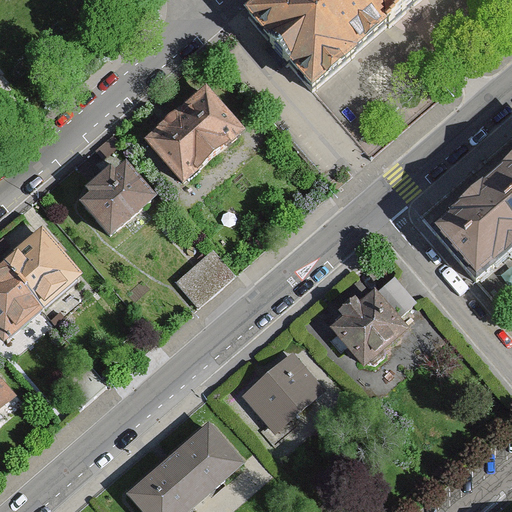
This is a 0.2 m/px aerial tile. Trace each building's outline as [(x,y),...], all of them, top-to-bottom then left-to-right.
[(318,101),(434,0),(269,0),(247,19),(283,61),(318,101)] [(144,147),(182,191),(244,138),(206,94),(144,147)] [(110,245),(156,206),(126,170),(116,178),(112,173),(93,190),(86,196),(90,202),(80,211),(110,245)] [(511,172),(497,185),(511,202),(511,172)] [(511,202),(497,185),(432,241),(476,291),(511,259),(511,202)] [(41,235),(2,268),(42,316),(82,282),(55,251),(41,235)] [(232,277),(212,253),(175,284),(196,309),(232,277)] [(42,316),(2,268),(0,270),(0,343),(4,348),(42,316)] [(376,301),(395,324),(415,306),(396,284),(376,301)] [(347,325),(333,337),(367,376),(409,340),(395,324),(376,301),(362,313),(357,307),(342,320),(347,325)] [(293,359),(243,401),(276,439),(326,397),(293,359)] [(105,387),(84,363),(60,385),(80,409),(105,387)] [(0,386),(0,417),(16,404),(0,386)] [(165,469),(127,502),(135,511),(197,511),(244,472),(239,466),(209,431),(182,454),(173,462),(165,469)]
